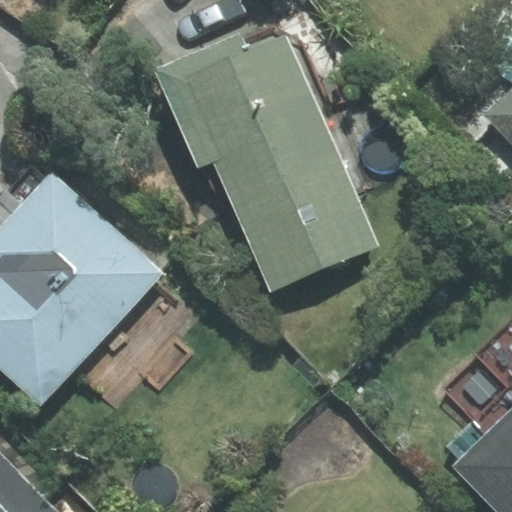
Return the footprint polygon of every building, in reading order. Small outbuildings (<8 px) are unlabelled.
[(389,248),(305,35),(268,50),(262,33),(190,62),(280,291),(389,248)] [(511,135),(511,98),(493,116),(511,135)] [(0,353),(54,405),(179,274),(73,173),(62,183),(44,166),(0,212),(0,353)] [(511,511),(511,422),(466,465),(511,511)] [(0,511),(49,511),(0,461),(0,511)]
